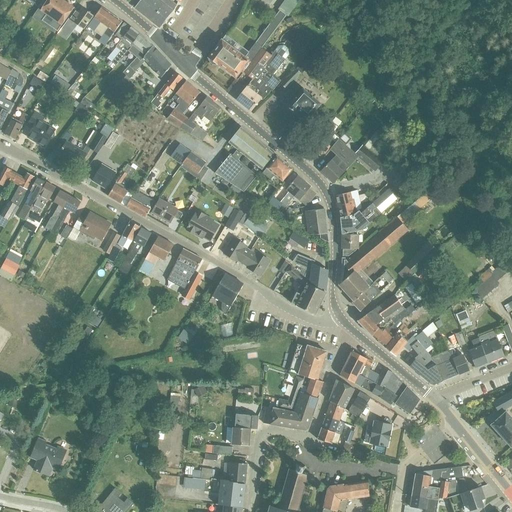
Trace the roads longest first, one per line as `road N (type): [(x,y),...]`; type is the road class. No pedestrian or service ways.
road 1 (residential): [(0,144),(278,304),(312,319),(338,317)]
road 2 (tertiary): [(338,317),(332,212),(319,183),(186,68)]
road 3 (residential): [(251,511),(260,446),(271,432),(313,435)]
road 4 (residential): [(313,435),(308,454),(330,467),(405,469)]
